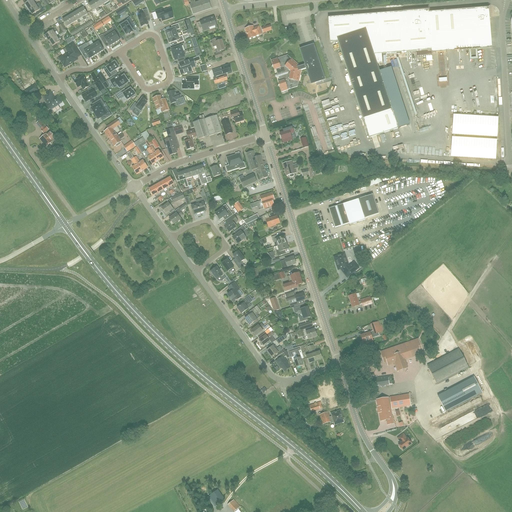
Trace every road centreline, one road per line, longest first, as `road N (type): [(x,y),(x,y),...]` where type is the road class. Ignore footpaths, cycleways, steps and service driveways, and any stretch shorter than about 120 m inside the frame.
road 1 (primary): [(362,511),(148,326),(65,225)]
road 2 (tertiary): [(339,365),(273,158)]
road 3 (unclassified): [(508,165),(505,0)]
road 4 (tertiary): [(381,511),(393,497),(391,479),(359,427),(339,365)]
road 5 (unclassified): [(134,187),(170,166),(266,135)]
road 6 (unclassified): [(283,381),(270,375),(195,271)]
road 7 (tertiary): [(266,135),(225,9)]
road 8 (unclassified): [(134,187),(58,80)]
road 9 (residential): [(120,51),(156,37),(172,81),(143,87)]
